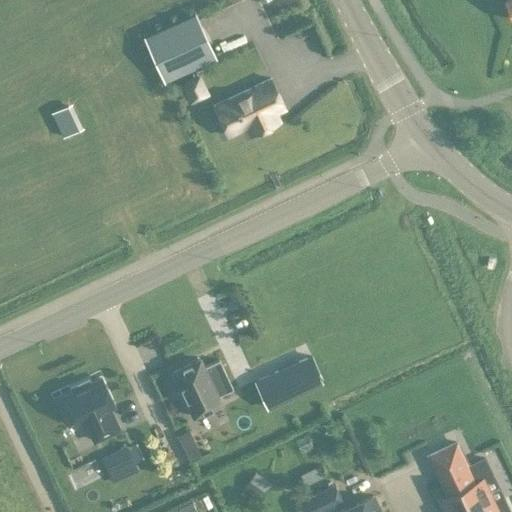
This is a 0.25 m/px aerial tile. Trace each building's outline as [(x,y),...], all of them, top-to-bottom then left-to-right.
[(215,51),(194,6),(143,29),(164,74),(215,51)] [(184,91),(205,83),(197,62),(176,69),(184,91)] [(280,114),(276,105),(286,101),(271,71),(213,99),(227,128),(254,116),(258,124),(280,114)] [(57,108),(66,126),(66,127),(78,121),(69,102),(57,108)] [(311,348),(270,367),(256,374),(263,388),(268,400),(323,374),(311,348)] [(219,352),(204,360),(200,352),(173,365),(194,409),(221,396),(217,389),(233,381),(219,352)] [(73,385),(62,390),(74,416),(85,412),(95,432),(119,421),(112,407),(110,409),(107,401),(115,398),(102,371),(91,376),(89,371),(70,380),(73,385)] [(451,487),(442,491),(451,509),(455,508),(456,511),(505,511),(511,508),(511,503),(506,491),(497,495),(486,472),(495,468),(487,450),(470,459),(459,435),(432,447),(451,487)] [(336,477),(311,489),(319,506),(344,493),(336,477)] [(386,511),(375,488),(339,504),(342,511),(386,511)]
